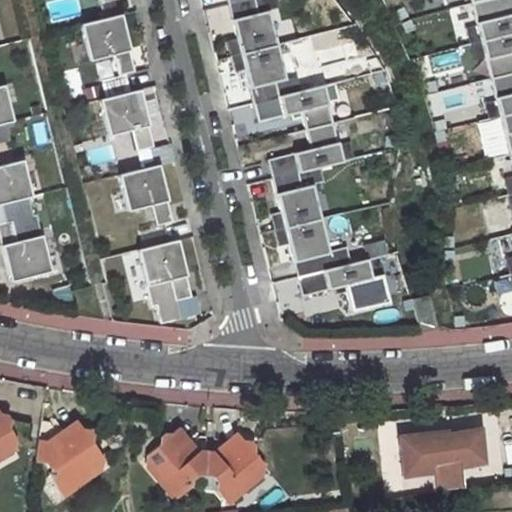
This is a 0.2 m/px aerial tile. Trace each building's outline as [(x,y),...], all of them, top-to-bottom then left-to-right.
[(110,16),(105,0),(99,0),(98,0),(81,4),(86,23),(110,16)] [(285,42),(276,7),(266,9),(263,0),(244,0),(227,4),(231,20),(239,53),(285,42)] [(288,4),(286,0),(263,0),(266,9),(288,4)] [(511,32),(511,0),(483,0),(470,3),(480,41),(511,32)] [(231,20),(227,4),(217,7),(221,22),(231,20)] [(128,51),(119,14),(110,16),(86,23),(78,24),(88,60),(112,54),(128,51)] [(480,41),(475,25),(464,28),(469,44),(480,41)] [(511,32),(480,41),(484,57),(489,79),(511,72),(511,32)] [(484,57),(480,41),(469,44),(472,60),(484,57)] [(293,77),(285,42),(239,53),(252,103),(277,97),(277,96),(287,93),(284,80),(293,77)] [(133,71),(128,51),(112,54),(117,75),(124,74),(133,71)] [(511,112),(511,72),(489,79),(494,100),(498,116),(511,112)] [(129,92),(124,74),(117,75),(100,80),(105,98),(129,92)] [(309,88),(305,74),(293,77),(284,80),(287,93),(309,88)] [(337,99),(333,83),(321,86),(326,102),(337,99)] [(11,121),(2,85),(0,85),(0,123),(3,123),(11,121)] [(147,126),(138,89),(129,92),(105,98),(97,100),(106,135),(131,129),(147,126)] [(498,116),(494,100),(483,103),(487,119),(498,116)] [(511,153),(511,112),(498,116),(503,132),(508,154),(511,153)] [(503,132),(498,116),(487,119),(491,135),(503,132)] [(0,143),(8,141),(3,123),(0,123),(0,143)] [(266,160),(270,179),(306,170),(328,164),(340,161),(336,145),(331,123),(304,130),(308,143),(309,149),(299,151),(266,160)] [(152,147),(147,126),(131,129),(136,150),(143,149),(152,147)] [(352,158),(348,142),(336,145),(340,161),(352,158)] [(309,149),(308,143),(298,146),(299,151),(309,149)] [(148,167),(143,149),(136,150),(119,155),(124,173),(148,167)] [(30,196),(21,160),(0,165),(0,203),(22,198),(30,196)] [(166,201),(157,164),(148,167),(124,173),(116,175),(125,211),(150,205),(166,201)] [(332,179),(328,164),(306,170),(310,184),(320,182),(332,179)] [(328,216),(320,182),(310,184),(306,170),(270,179),(283,228),(328,216)] [(511,193),(511,176),(502,179),(506,195),(511,193)] [(27,216),(22,198),(0,203),(0,211),(3,222),(10,220),(27,216)] [(171,222),(166,201),(150,205),(155,226),(162,224),(171,222)] [(283,228),(279,212),(269,215),(273,230),(283,228)] [(337,251),(328,216),(283,228),(287,243),(295,277),(321,271),(321,270),(331,267),(327,253),(337,251)] [(0,245),(15,241),(10,220),(3,222),(0,222),(0,245)] [(167,242),(162,224),(155,226),(138,230),(143,248),(167,242)] [(287,243),(283,228),(273,230),(277,245),(287,243)] [(49,271),(40,235),(15,241),(0,245),(0,248),(8,282),(49,271)] [(185,276),(175,239),(167,242),(143,248),(135,250),(144,286),(169,280),(185,276)] [(352,262),(349,248),(337,251),(327,253),(331,267),(352,262)] [(381,273),(377,257),(365,260),(369,276),(381,273)] [(369,276),(365,260),(365,259),(352,262),(331,267),(321,270),(321,271),(295,277),(300,296),(333,288),(343,285),(344,291),(348,306),(375,299),(369,276)] [(190,297),(185,276),(169,280),(174,301),(181,299),(190,297)] [(344,291),(343,285),(333,288),(335,293),(344,291)] [(437,332),(427,292),(410,296),(419,333),(437,332)] [(185,317),(181,299),(174,301),(157,305),(162,323),(185,317)] [(0,456),(12,451),(5,433),(6,426),(0,423),(0,456)] [(46,451),(77,433),(73,428),(42,445),(46,451)] [(172,436),(189,458),(195,454),(178,432),(172,436)] [(77,433),(46,451),(42,445),(40,446),(32,444),(29,462),(39,464),(45,473),(44,478),(56,498),(71,490),(71,483),(97,466),(85,446),(86,437),(79,435),(77,433)] [(185,484),(196,477),(198,477),(201,456),(195,454),(189,458),(172,436),(169,438),(161,438),(161,444),(144,457),(163,481),(162,488),(172,500),(184,492),(185,484)] [(439,444),(431,445),(430,436),(393,438),(396,478),(424,476),(425,492),(454,487),(452,466),(475,464),(473,436),(439,438),(439,444)] [(236,440),(211,458),(215,463),(240,445),(236,440)] [(204,477),(213,489),(211,495),(223,508),(235,499),(237,492),(261,474),(249,456),(250,450),(243,449),(240,445),(215,463),(211,458),(201,456),(198,477),(204,477)] [(0,462),(15,456),(12,451),(0,456),(0,462)] [(163,481),(144,457),(140,460),(162,488),(163,481)] [(71,490),(100,471),(97,466),(71,483),(71,490)] [(235,499),(264,478),(261,474),(237,492),(235,499)] [(195,493),(198,477),(196,477),(185,484),(184,492),(195,493)] [(198,477),(195,493),(211,495),(213,489),(204,477),(198,477)]
